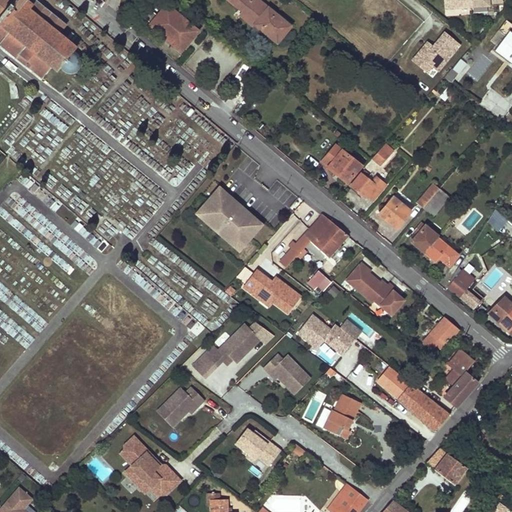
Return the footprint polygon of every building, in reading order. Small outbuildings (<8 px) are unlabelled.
[(0,0),(0,40),(2,43),(1,44),(41,77),(51,65),(58,70),(61,67),(65,71),(67,72),(69,73),(72,73),(74,73),(76,72),(79,69),(80,68),(81,66),(81,64),(81,61),(81,59),(79,57),(78,55),(74,52),(76,48),(58,34),(66,25),(36,1),(32,5),(26,0),(20,0),(19,2),(17,0),(0,0)] [(238,0),(227,0),(243,12),(247,7),(238,0)] [(258,0),(238,0),(247,7),(243,12),(240,15),(260,32),(262,30),(277,43),(291,26),(269,8),(267,10),(262,6),(263,4),(258,0)] [(470,0),(452,0),(453,4),(444,5),(445,19),(472,17),(470,0)] [(470,0),(472,17),(490,16),(488,0),(470,0)] [(167,7),(151,26),(178,50),(194,31),(167,7)] [(154,23),(158,18),(146,8),(139,16),(149,24),(152,21),(154,23)] [(511,27),(511,23),(506,19),(498,30),(506,35),(494,51),(511,64),(511,31),(510,30),(511,27)] [(460,44),(445,32),(434,46),(423,58),(418,54),(412,61),(427,73),(432,67),(438,72),(460,44)] [(423,58),(434,46),(428,42),(418,54),(423,58)] [(343,52),(340,55),(346,61),(349,57),(343,52)] [(454,78),(449,74),(446,78),(451,82),(454,78)] [(42,116),(53,122),(56,117),(46,110),(42,116)] [(380,166),(393,151),(385,144),(372,159),(380,166)] [(329,167),(328,168),(348,183),(362,166),(336,145),(322,162),(329,167)] [(374,200),(382,189),(386,184),(380,179),(376,185),(373,182),(366,177),(361,174),(352,187),(359,192),(361,190),(368,195),(374,200)] [(423,195),(429,201),(439,189),(433,183),(423,195)] [(433,216),(449,197),(439,189),(429,201),(423,208),(433,216)] [(242,246),(258,229),(253,225),(257,221),(223,192),(220,196),(215,192),(200,209),(204,213),(201,217),(235,247),(238,243),(242,246)] [(423,208),(429,201),(423,195),(417,203),(423,208)] [(393,197),(379,214),(392,225),(393,223),(398,227),(411,212),(393,197)] [(460,231),(471,217),(462,209),(450,223),(460,231)] [(280,262),(286,267),(296,256),(297,257),(305,246),(309,241),(325,255),(329,258),(349,236),(323,215),(296,244),(293,241),(289,246),(292,249),(280,262)] [(510,226),(505,221),(500,227),(505,232),(510,226)] [(437,238),(438,237),(421,222),(412,233),(416,236),(412,242),(425,253),(437,238)] [(435,261),(448,246),(437,238),(425,253),(435,261)] [(309,241),(305,246),(320,260),(325,255),(309,241)] [(441,259),(449,266),(461,253),(453,245),(441,259)] [(359,266),(368,274),(370,272),(361,263),(359,266)] [(402,300),(391,290),(386,286),(380,281),(378,283),(368,274),(359,266),(346,280),(371,302),(373,300),(390,314),(402,300)] [(257,271),(244,288),(261,301),(264,296),(273,303),(287,314),(300,297),(280,281),(276,285),(257,271)] [(477,303),(464,292),(473,281),(462,271),(448,287),(472,309),(477,303)] [(319,285),(325,290),(330,284),(318,273),(308,284),(314,289),(319,285)] [(229,286),(225,291),(231,296),(235,291),(229,286)] [(333,297),(338,291),(333,286),(328,292),(333,297)] [(264,296),(261,301),(269,308),(273,303),(264,296)] [(511,335),(511,304),(504,297),(491,310),(493,312),(491,315),(499,323),(511,335)] [(430,335),(433,337),(443,346),(445,347),(459,330),(445,317),(445,318),(430,335)] [(346,319),(340,327),(348,333),(354,325),(346,319)] [(190,329),(197,336),(205,328),(198,322),(190,329)] [(254,333),(261,326),(256,322),(250,328),(254,333)] [(261,326),(254,333),(250,328),(245,324),(219,350),(213,345),(192,366),(205,379),(222,361),(228,355),(233,360),(236,364),(250,350),(248,348),(251,345),(253,347),(260,340),(265,345),(274,336),(261,326)] [(354,325),(348,333),(355,339),(362,332),(354,325)] [(413,332),(408,337),(411,340),(416,334),(413,332)] [(433,337),(430,341),(440,350),(443,346),(433,337)] [(467,372),(476,362),(455,344),(444,361),(445,362),(443,363),(450,369),(452,368),(457,373),(448,382),(454,387),(445,397),(456,406),(478,382),(467,372)] [(295,395),(311,379),(287,355),(282,360),(277,354),(263,368),(269,374),(272,371),(278,378),(283,383),(286,381),(289,384),(287,387),(295,395)] [(228,355),(222,361),(227,366),(233,360),(228,355)] [(434,432),(441,424),(450,413),(388,366),(375,381),(434,432)] [(278,378),(272,371),(269,374),(275,380),(278,378)] [(358,386),(366,393),(371,387),(363,380),(358,386)] [(186,393),(181,388),(156,412),(172,427),(179,420),(177,418),(181,414),(183,417),(188,411),(196,404),(199,406),(205,400),(191,387),(186,393)] [(324,428),(345,439),(349,431),(347,430),(360,403),(342,394),(334,411),(333,410),(328,420),(324,428)] [(199,406),(196,404),(188,411),(191,414),(199,406)] [(329,408),(324,418),(328,420),(333,410),(329,408)] [(235,444),(248,454),(251,451),(258,457),(269,465),(280,450),(269,441),(267,444),(252,433),(246,428),(235,444)] [(267,444),(269,441),(254,430),(252,433),(267,444)] [(146,453),(149,451),(141,443),(140,444),(134,438),(129,443),(128,442),(123,446),(123,450),(119,454),(125,460),(126,459),(133,466),(127,472),(130,475),(129,476),(139,487),(140,485),(147,492),(152,486),(161,495),(165,495),(181,480),(172,471),(162,480),(154,472),(157,469),(150,462),(152,459),(146,453)] [(292,449),(302,457),(306,452),(296,444),(292,449)] [(434,469),(454,484),(467,468),(440,448),(427,463),(435,469),(434,469)] [(157,469),(162,465),(149,451),(146,453),(152,459),(150,462),(157,469)] [(258,457),(251,451),(248,454),(246,457),(253,462),(258,457)] [(166,465),(162,465),(157,469),(154,472),(162,480),(172,471),(166,465)] [(358,511),(368,499),(347,484),(328,510),(330,511),(358,511)] [(32,500),(19,488),(0,509),(0,511),(25,511),(23,510),(32,500)] [(227,511),(227,509),(227,499),(220,499),(211,500),(211,505),(211,511),(227,511)] [(409,511),(394,500),(393,500),(382,511),(409,511)] [(497,511),(505,511),(508,507),(500,501),(499,502),(494,510),(497,511)]
